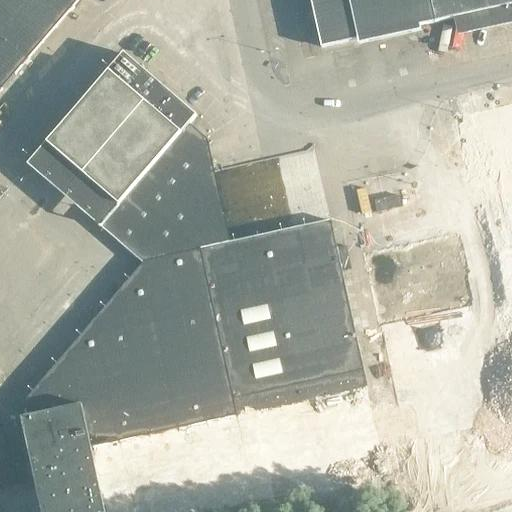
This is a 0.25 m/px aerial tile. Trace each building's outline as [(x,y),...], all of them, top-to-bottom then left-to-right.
[(0,0),(0,92),(79,0),(0,0)] [(434,23),(428,0),(311,0),(322,48),(358,40),(359,45),(421,32),(420,26),(434,23)] [(492,16),(488,0),(428,0),(434,23),(434,24),(454,20),(457,37),(495,29),(493,19),(492,16)] [(511,0),(488,0),(492,16),(493,19),(495,29),(511,25),(511,0)] [(213,247),(197,175),(212,172),(210,159),(208,160),(205,146),(207,146),(206,142),(203,139),(202,141),(191,132),(192,130),(188,126),(196,117),(124,55),(47,145),(119,206),(100,228),(141,263),(213,247)] [(511,102),(457,112),(470,185),(511,177),(511,102)] [(330,221),(213,247),(141,263),(143,265),(21,407),(24,419),(22,419),(31,461),(0,467),(0,511),(215,511),(286,497),(285,496),(282,481),(368,462),(371,477),(371,478),(386,475),(386,474),(330,221)] [(425,491),(428,511),(475,511),(511,505),(511,234),(478,241),(493,323),(511,325),(511,388),(494,392),(464,231),(371,248),(415,483),(426,484),(425,491)]
